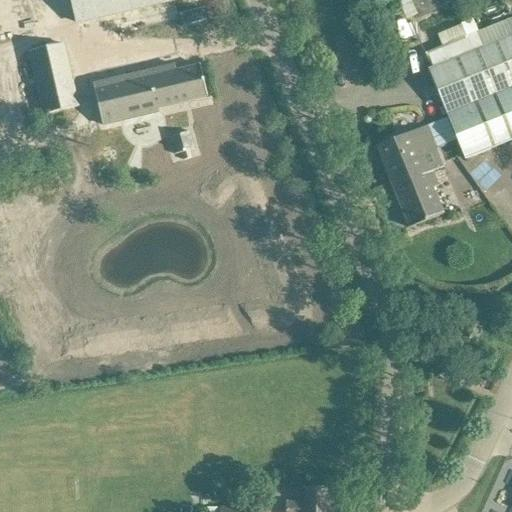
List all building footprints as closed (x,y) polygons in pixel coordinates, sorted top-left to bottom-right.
[(0,0),(0,42),(28,36),(19,0),(0,0)] [(178,0),(71,0),(77,24),(178,0)] [(45,9),(47,18),(65,13),(63,4),(45,9)] [(446,115),(511,88),(511,35),(428,69),(431,78),(446,115)] [(62,52),(29,60),(44,120),(76,114),(62,52)] [(174,65),(91,85),(100,123),(207,97),(200,66),(176,71),(174,65)] [(511,140),(511,88),(446,115),(465,160),(511,140)] [(424,171),(418,156),(435,150),(426,127),(376,147),(391,184),(424,171)] [(189,132),(170,137),(175,155),(181,153),(189,151),(194,150),(189,132)] [(442,168),(435,150),(418,156),(424,171),(391,184),(409,228),(443,215),(432,189),(438,187),(432,172),(442,168)] [(468,323),(460,342),(473,348),(482,329),(468,323)] [(305,489),(304,503),(286,503),(286,511),(327,511),(327,489),(305,489)]
